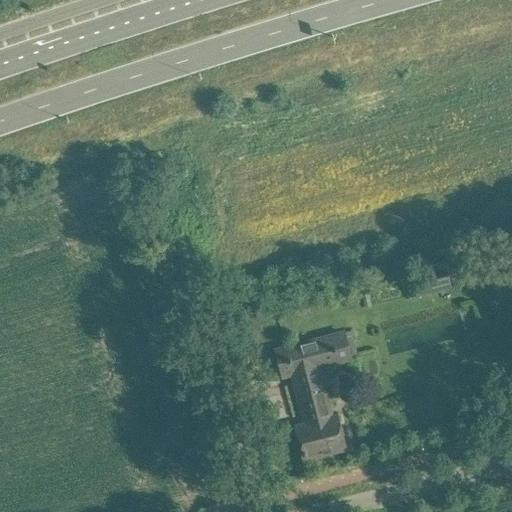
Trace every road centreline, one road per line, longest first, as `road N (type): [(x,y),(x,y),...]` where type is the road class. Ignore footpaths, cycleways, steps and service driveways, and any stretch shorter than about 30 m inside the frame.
road 1 (primary): [(0,120),(388,0)]
road 2 (residential): [(160,186),(238,511)]
road 3 (primary): [(200,0),(0,64)]
road 4 (residential): [(511,464),(337,511)]
